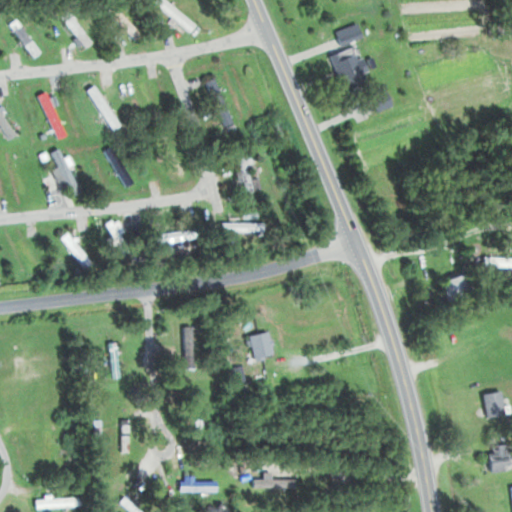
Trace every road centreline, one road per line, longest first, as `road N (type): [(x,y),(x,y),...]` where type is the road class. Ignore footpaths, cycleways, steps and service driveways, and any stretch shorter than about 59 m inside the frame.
road 1 (residential): [(170,53),(0,71),(95,208),(187,196),(207,183),(170,53)]
road 2 (primary): [(431,511),(413,408),(360,238),(255,0)]
road 3 (residential): [(360,238),(215,282),(0,308)]
road 4 (residential): [(132,487),(158,381),(149,290)]
